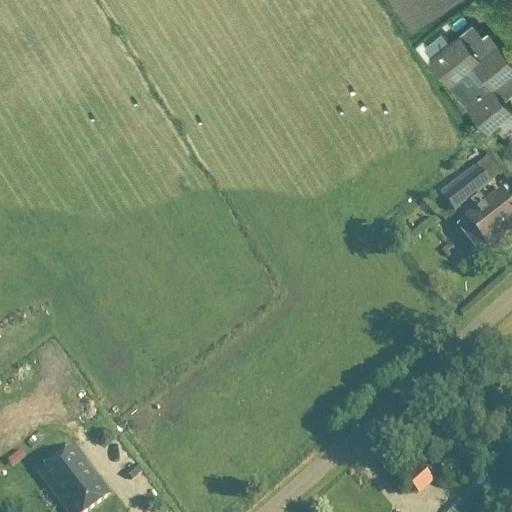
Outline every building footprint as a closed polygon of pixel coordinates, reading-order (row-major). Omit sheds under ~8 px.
[(472,22),(449,40),(441,31),(425,44),(424,48),(430,55),(428,57),(487,130),(511,109),(503,98),(511,90),(511,60),(487,29),(482,34),(472,22)] [(490,186),(489,185),(474,168),(447,189),(462,207),(490,186)] [(477,256),(486,249),(487,250),(511,229),(511,211),(500,196),(485,207),(478,198),(469,205),(476,214),(465,223),(466,223),(457,230),(477,256)] [(0,426),(0,453),(13,444),(0,426)] [(89,511),(108,498),(95,481),(91,475),(72,450),(38,476),(65,511),(89,511)] [(409,478),(420,493),(437,481),(425,466),(409,478)] [(124,476),(130,483),(141,475),(135,468),(124,476)] [(467,509),(467,511),(511,511),(511,495),(496,501),(481,495),(467,509)]
